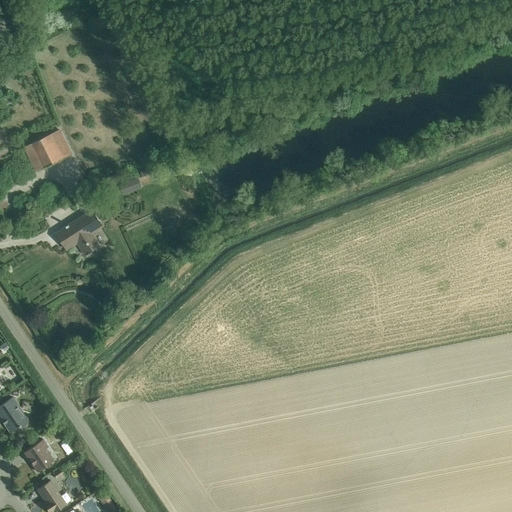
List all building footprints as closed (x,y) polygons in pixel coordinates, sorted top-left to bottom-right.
[(25,147),(37,172),(72,155),(59,130),(25,147)] [(120,184),(124,194),(142,187),(138,177),(120,184)] [(92,233),(103,226),(93,210),(57,234),(64,244),(74,237),(86,255),(100,246),(92,233)] [(29,422),(16,402),(12,397),(0,405),(0,417),(10,432),(19,426),(20,428),(29,422)] [(24,452),(37,472),(54,461),(46,449),(48,447),(43,439),(24,452)] [(53,474),(56,479),(63,474),(60,469),(53,474)] [(53,511),(66,504),(50,480),(37,489),(45,501),(42,503),(48,511),(53,511)] [(116,511),(105,493),(100,497),(109,511),(116,511)]
